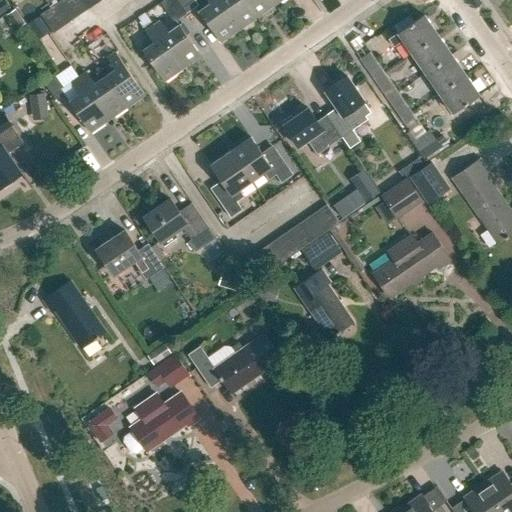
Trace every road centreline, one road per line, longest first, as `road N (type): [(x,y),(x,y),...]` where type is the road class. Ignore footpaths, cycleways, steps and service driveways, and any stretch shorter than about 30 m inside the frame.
road 1 (residential): [(0,241),(113,175),(363,0)]
road 2 (residential): [(315,511),(511,410)]
